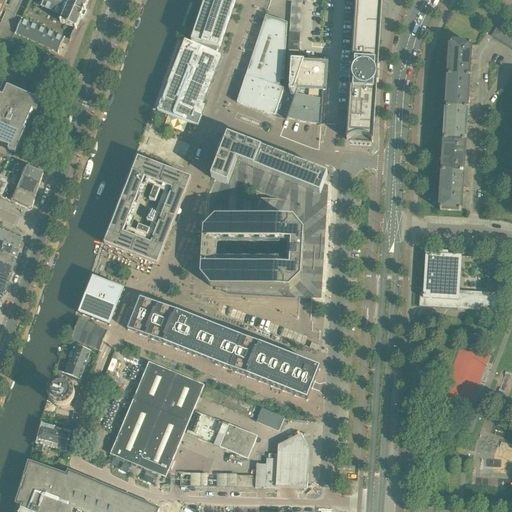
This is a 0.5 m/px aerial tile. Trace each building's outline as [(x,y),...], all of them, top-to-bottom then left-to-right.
[(0,0),(0,46),(9,51),(12,46),(14,47),(15,43),(11,41),(15,34),(21,19),(22,18),(22,19),(30,0),(0,0)] [(61,23),(75,29),(76,30),(76,29),(81,18),(82,17),(85,11),(85,10),(85,9),(88,0),(44,0),(41,7),(63,17),(61,22),(60,23),(61,23)] [(197,26),(191,44),(217,55),(218,52),(219,53),(225,35),(230,19),(236,0),(205,0),(204,5),(202,10),(197,26)] [(272,0),(260,38),(255,111),(276,118),(279,108),(275,107),(281,91),(286,0),(272,0)] [(355,0),(355,3),(354,16),(354,17),(354,25),(354,30),(353,32),(353,38),(353,45),(352,52),(352,53),(351,66),(349,66),(348,82),(350,82),(350,89),(349,97),(346,140),(348,140),(348,139),(349,138),(351,137),(352,136),(354,136),(355,135),(357,135),(359,135),(360,135),(362,135),(363,135),(365,136),(366,136),(368,137),(369,138),(370,139),(372,140),(371,142),(373,142),(374,125),(377,84),(378,84),(379,68),(378,68),(378,61),(380,26),(380,25),(381,18),(381,0),(355,0)] [(21,19),(15,34),(58,53),(59,54),(59,53),(59,52),(65,38),(21,19)] [(493,36),(498,40),(505,29),(500,25),(493,36)] [(498,40),(503,43),(510,32),(505,29),(498,40)] [(503,43),(508,46),(511,40),(511,33),(510,32),(503,43)] [(191,44),(185,41),(162,98),(157,111),(198,127),(205,107),(203,106),(210,86),(222,57),(217,55),(191,44)] [(449,61),(448,76),(469,77),(469,71),(470,65),(470,62),(470,59),(470,52),(471,45),(469,45),(464,45),(464,44),(462,44),(462,45),(459,44),(457,44),(452,44),(450,43),(449,61)] [(291,60),(289,91),(294,91),(295,88),(297,89),(286,120),(287,120),(288,119),(289,119),(289,118),(297,121),(300,122),(300,121),(308,123),(310,124),(310,123),(318,124),(318,125),(320,125),(320,127),(321,127),(323,91),(324,91),(326,65),(325,65),(325,59),(324,59),(324,61),(309,58),(309,56),(308,56),(305,64),(303,64),(304,61),(291,60)] [(446,107),(467,109),(467,103),(468,97),(468,96),(468,92),(468,91),(468,90),(468,84),(469,77),(448,76),(447,91),(446,107)] [(41,102),(26,96),(3,86),(0,93),(0,144),(10,149),(8,151),(16,155),(30,122),(27,121),(29,117),(32,118),(34,114),(36,115),(41,102)] [(466,116),(467,109),(446,107),(445,123),(444,140),(465,141),(465,135),(466,128),(466,125),(466,123),(466,122),(466,116)] [(210,178),(214,180),(209,195),(208,209),(207,222),(202,228),(200,251),(199,274),(209,287),(225,288),(225,290),(225,293),(228,294),(300,298),(306,299),(313,299),(321,300),(321,289),(323,261),(325,231),(327,202),(328,191),(328,181),(325,179),(326,175),(244,143),(246,140),(228,131),(210,178)] [(442,172),(463,173),(463,167),(464,161),(464,160),(464,157),(464,155),(464,154),(464,148),(465,141),(444,140),(443,156),(442,172)] [(164,169),(163,169),(157,166),(155,166),(151,164),(149,164),(144,161),(142,161),(138,159),(117,212),(104,246),(109,247),(110,248),(116,250),(117,251),(122,252),(123,253),(130,256),(131,256),(132,256),(139,259),(140,260),(145,261),(146,262),(152,264),(153,265),(158,266),(164,251),(171,233),(191,180),(187,178),(186,178),(180,176),(179,175),(174,173),(173,173),(165,170),(164,169)] [(12,174),(13,175),(39,186),(43,175),(17,163),(12,174)] [(3,171),(0,177),(0,197),(2,198),(7,185),(6,184),(7,178),(8,176),(9,173),(8,172),(3,171)] [(462,180),(463,173),(442,172),(441,188),(440,211),(441,211),(447,211),(449,211),(452,211),(452,212),(453,212),(459,212),(460,212),(461,199),(462,192),(462,189),(462,186),(462,180)] [(6,184),(7,185),(36,198),(39,186),(13,175),(11,179),(7,178),(6,184)] [(7,185),(2,198),(28,210),(29,210),(32,209),(32,208),(36,198),(7,185)] [(19,239),(0,230),(0,243),(18,251),(21,242),(19,238),(19,239)] [(0,243),(0,254),(15,261),(18,251),(0,243)] [(432,308),(436,308),(437,308),(458,309),(499,312),(500,303),(500,294),(487,293),(459,292),(461,256),(448,255),(448,253),(448,252),(440,252),(440,253),(439,255),(426,254),(424,288),(423,293),(421,293),(420,293),(419,307),(427,307),(432,308)] [(0,265),(12,270),(13,267),(14,263),(15,261),(0,254),(0,265)] [(489,257),(488,290),(495,290),(497,258),(489,257)] [(0,276),(9,280),(12,270),(0,265),(0,276)] [(0,287),(5,290),(9,280),(0,276),(0,287)] [(78,314),(110,327),(124,290),(93,278),(78,314)] [(140,298),(127,331),(195,357),(215,365),(307,402),(320,370),(217,329),(196,321),(141,299),(140,298)] [(98,351),(100,352),(101,351),(100,350),(102,345),(103,345),(103,344),(105,339),(105,338),(107,333),(108,332),(106,331),(106,332),(102,330),(102,329),(101,329),(97,327),(96,326),(96,327),(91,325),(92,325),(90,324),(86,322),(85,321),(85,322),(81,320),(80,319),(80,321),(78,326),(77,326),(77,327),(75,332),(75,333),(73,338),(72,340),(74,340),(78,342),(77,342),(79,343),(79,342),(83,344),(84,345),(88,347),(89,347),(93,349),(94,350),(94,349),(99,351),(98,351)] [(71,350),(71,352),(88,359),(91,352),(76,345),(73,351),(71,350)] [(72,354),(70,360),(86,366),(88,359),(71,352),(70,354),(72,354)] [(66,363),(66,365),(83,373),(86,366),(70,360),(68,364),(66,363)] [(110,455),(127,462),(147,402),(151,404),(164,369),(149,363),(110,455)] [(83,373),(66,365),(65,367),(67,368),(65,373),(80,380),(83,373)] [(147,402),(127,462),(132,464),(131,467),(138,468),(138,467),(166,479),(168,473),(199,400),(204,386),(178,375),(164,369),(151,404),(147,402)] [(61,413),(62,413),(64,413),(66,413),(67,413),(69,412),(70,411),(71,411),(72,410),(74,409),(74,407),(75,406),(76,405),(77,403),(77,402),(77,400),(77,399),(77,397),(77,396),(76,394),(76,393),(75,391),(74,390),(73,389),(72,388),(71,387),(70,386),(68,385),(67,385),(66,384),(64,384),(62,384),(61,384),(59,384),(58,385),(56,385),(55,386),(54,387),(52,388),(51,389),(50,390),(50,392),(49,393),(48,394),(48,396),(48,397),(48,399),(48,400),(48,402),(49,403),(49,405),(50,406),(51,408),(52,409),(53,410),(54,411),(55,412),(57,412),(58,413),(60,413),(61,413)] [(248,418),(251,419),(257,421),(256,423),(279,432),(284,419),(281,418),(253,406),(207,387),(206,387),(201,398),(219,406),(248,418)] [(232,427),(197,412),(196,412),(187,433),(187,434),(213,445),(236,455),(245,459),(248,460),(257,437),(232,427)] [(35,449),(43,451),(44,446),(51,448),(56,449),(57,450),(57,449),(65,452),(66,452),(66,451),(68,446),(68,445),(68,444),(69,439),(70,439),(70,438),(71,433),(71,432),(71,431),(69,431),(61,429),(55,427),(54,427),(43,424),(42,423),(41,424),(41,425),(36,443),(36,444),(37,444),(35,449)] [(278,447),(276,488),(289,489),(307,490),(310,451),(305,443),(301,435),(278,447)] [(59,459),(57,466),(64,468),(66,461),(59,459)] [(242,476),(207,475),(181,475),(181,487),(260,489),(265,489),(265,488),(278,489),(279,460),(266,459),(266,465),(261,465),(256,465),(256,476),(242,476)] [(158,511),(159,509),(134,499),(68,471),(66,476),(34,466),(18,511),(158,511)]
